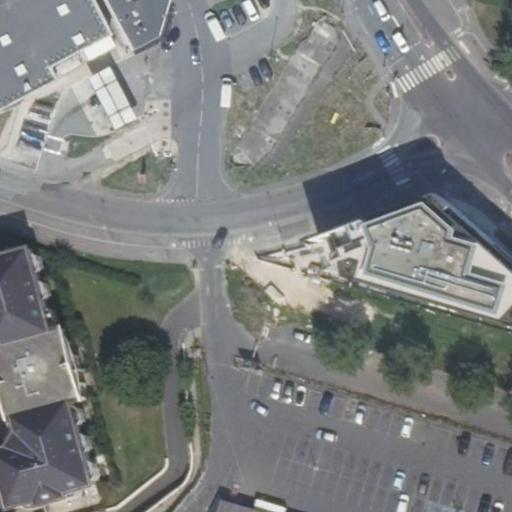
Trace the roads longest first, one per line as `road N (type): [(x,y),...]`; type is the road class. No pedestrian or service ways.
road 1 (residential): [(203,217),(271,209),(482,127)]
road 2 (residential): [(184,0),(203,68),(203,217)]
road 3 (residential): [(0,183),(116,215),(203,217)]
road 4 (secondary): [(482,127),(421,59),(390,0)]
